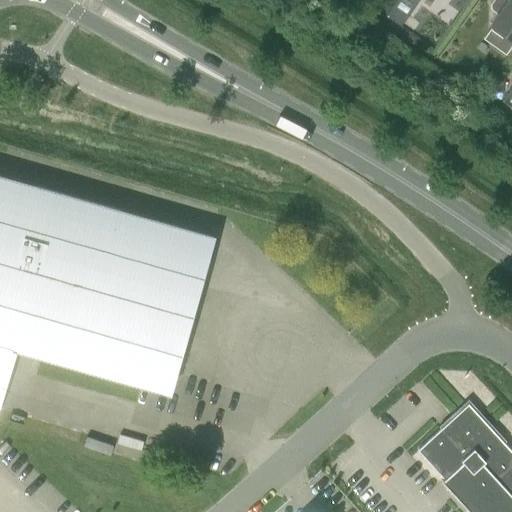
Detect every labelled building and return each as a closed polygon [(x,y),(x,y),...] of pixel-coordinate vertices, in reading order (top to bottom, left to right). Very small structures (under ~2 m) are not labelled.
[(511,0),(511,3),(506,0),(492,0),(490,3),(490,9),(501,17),(495,24),(493,23),(482,38),(505,55),(511,44),(511,0)] [(484,91),(503,93),(505,76),(485,75),(484,91)] [(511,94),(509,92),(503,102),(511,108),(511,94)] [(212,237),(0,176),(0,397),(14,349),(167,393),(168,391),(212,237)] [(511,511),(511,497),(498,482),(511,467),(511,453),(502,443),(499,446),(466,411),(443,432),(440,429),(416,451),(442,480),(440,482),(467,511),(511,511)] [(120,433),(118,443),(143,448),(145,438),(120,433)] [(89,435),(86,445),(113,453),(116,443),(89,435)]
